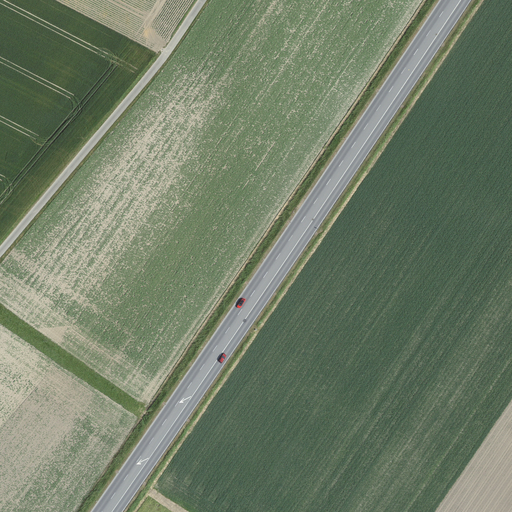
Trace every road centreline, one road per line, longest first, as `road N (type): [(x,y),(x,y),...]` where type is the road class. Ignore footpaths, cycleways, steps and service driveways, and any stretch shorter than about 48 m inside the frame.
road 1 (primary): [(455,0),(106,511)]
road 2 (unclassified): [(0,252),(202,0)]
